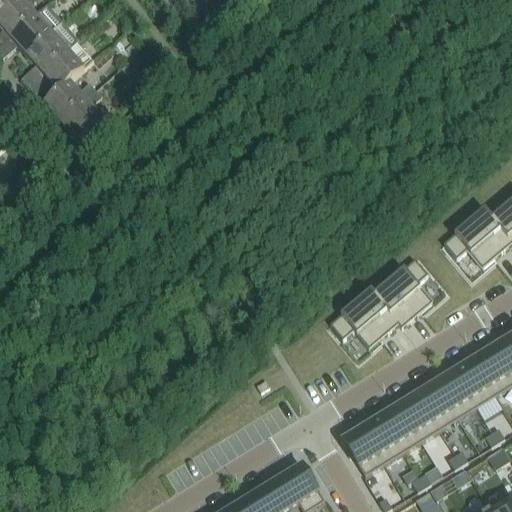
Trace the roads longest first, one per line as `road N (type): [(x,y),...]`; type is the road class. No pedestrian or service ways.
road 1 (residential): [(308,425),(511,301)]
road 2 (residential): [(168,511),(308,425)]
